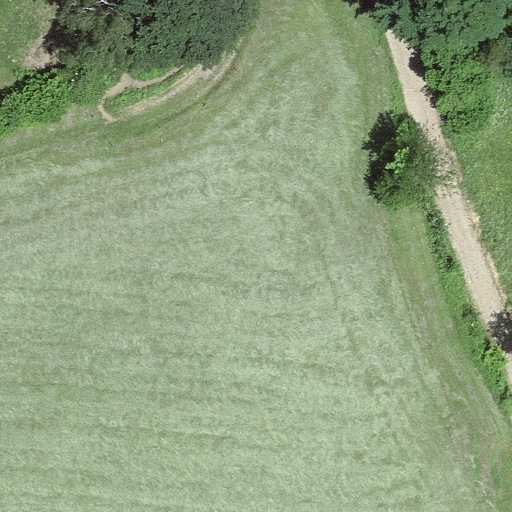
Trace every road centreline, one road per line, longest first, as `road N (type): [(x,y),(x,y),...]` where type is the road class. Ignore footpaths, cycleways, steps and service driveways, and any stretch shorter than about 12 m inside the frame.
road 1 (track): [(386,0),(488,310),(511,355)]
road 2 (track): [(0,162),(133,124),(189,94),(222,69),(253,0)]
